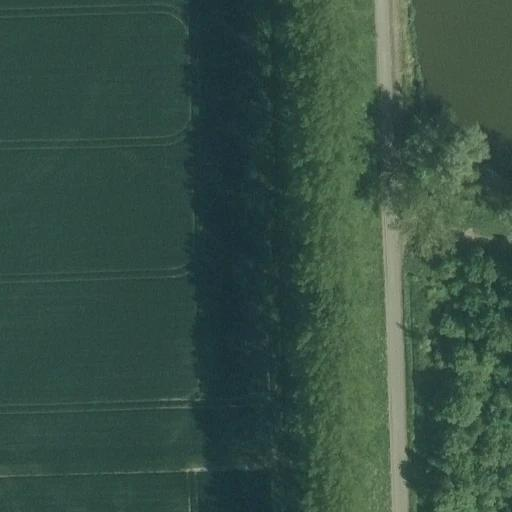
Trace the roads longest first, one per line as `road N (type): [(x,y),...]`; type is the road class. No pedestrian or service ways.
road 1 (unclassified): [(401,511),(385,0)]
road 2 (track): [(305,511),(289,0)]
